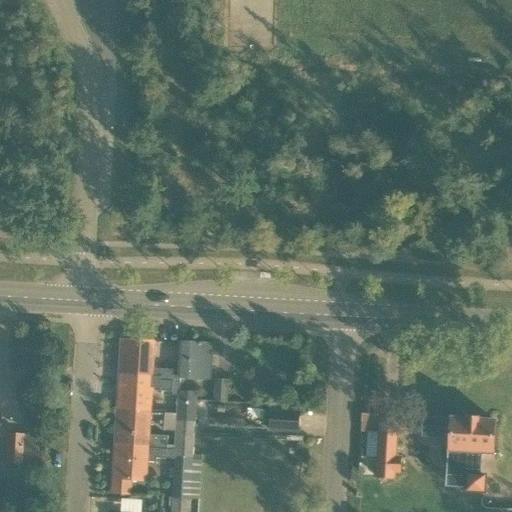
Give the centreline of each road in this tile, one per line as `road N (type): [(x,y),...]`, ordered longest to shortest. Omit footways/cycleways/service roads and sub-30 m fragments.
road 1 (unclassified): [(80,304),(86,82),(57,0)]
road 2 (tertiary): [(80,304),(336,317)]
road 3 (residential): [(72,511),(80,304)]
road 4 (residential): [(327,511),(336,317)]
road 5 (tertiary): [(336,317),(511,324)]
